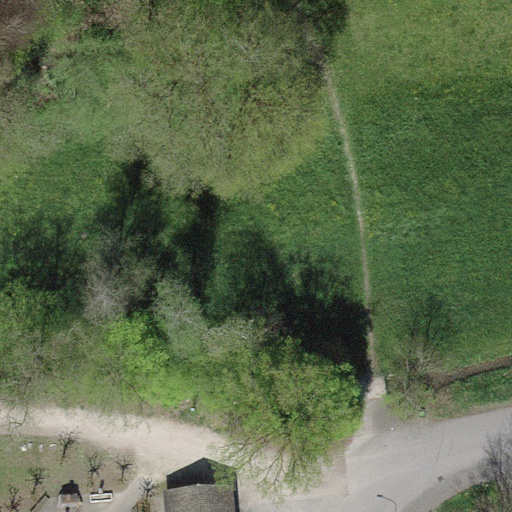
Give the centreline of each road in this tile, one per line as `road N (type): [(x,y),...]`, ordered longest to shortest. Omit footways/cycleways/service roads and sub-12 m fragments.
road 1 (track): [(0,416),(115,425),(271,471),(385,486)]
road 2 (residential): [(511,434),(419,461),(367,511)]
